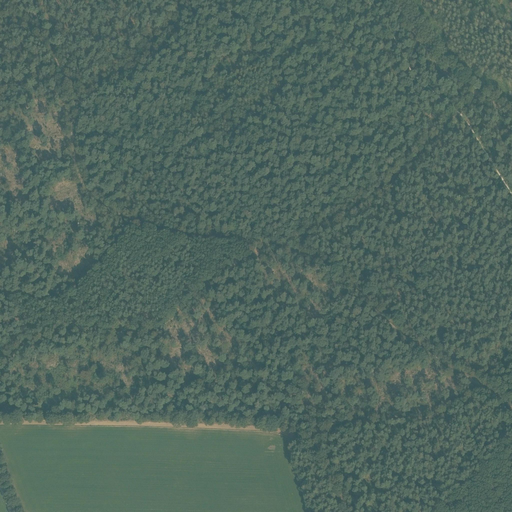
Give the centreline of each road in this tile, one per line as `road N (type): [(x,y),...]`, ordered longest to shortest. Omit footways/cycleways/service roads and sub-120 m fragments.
road 1 (track): [(285,247),(221,274),(148,334),(68,330),(26,342),(0,382)]
road 2 (track): [(0,424),(251,428),(301,446)]
road 3 (track): [(475,384),(379,319),(335,273),(285,247)]
road 4 (track): [(301,446),(350,423),(440,415),(475,384)]
road 5 (track): [(138,224),(77,288),(37,297),(0,293)]
road 6 (track): [(138,224),(105,209),(85,183),(65,97)]
road 7 (track): [(65,97),(143,58),(175,0)]
road 8 (track): [(285,247),(138,224)]
road 9 (track): [(485,98),(433,61),(393,0)]
road 10 (track): [(285,247),(394,180)]
